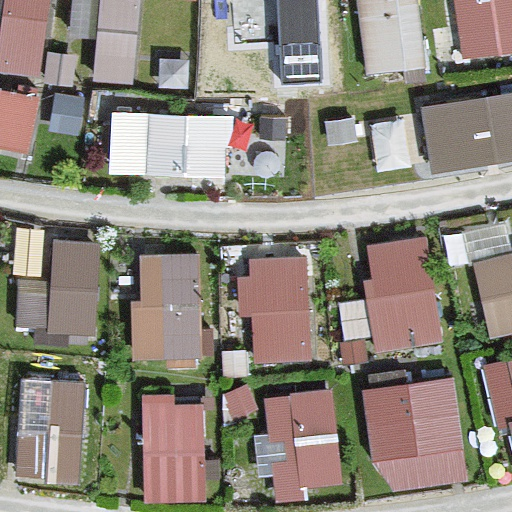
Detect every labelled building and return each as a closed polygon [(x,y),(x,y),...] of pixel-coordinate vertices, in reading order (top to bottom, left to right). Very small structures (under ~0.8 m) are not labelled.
[(0,0),(0,62),(49,66),(52,0),(0,0)] [(99,0),(95,73),(136,75),(140,0),(99,0)] [(233,0),(235,36),(326,33),(325,0),(233,0)] [(423,64),(420,0),(360,0),(363,66),(423,64)] [(511,0),(454,0),(459,52),(511,46),(511,0)] [(0,143),(35,147),(42,82),(0,77),(0,143)] [(511,83),(422,97),(432,168),(511,157),(511,83)] [(368,97),(289,100),(292,177),(371,174),(368,97)] [(112,103),(110,166),(232,170),(235,107),(112,103)] [(239,133),(284,134),(285,105),(240,105),(239,133)] [(431,228),(365,235),(376,342),(442,336),(431,228)] [(56,232),(51,325),(98,327),(103,234),(56,232)] [(490,333),(511,327),(511,243),(471,254),(490,333)] [(256,355),(315,354),(312,244),(244,246),(246,305),(254,305),(256,355)] [(134,354),(204,353),(202,245),(133,246),(134,354)] [(511,350),(488,355),(511,472),(511,350)] [(366,379),(382,486),(471,473),(455,366),(366,379)] [(17,367),(14,473),(85,475),(89,369),(17,367)] [(271,485),(344,478),(334,379),(262,386),(271,485)] [(145,494),(209,493),(207,391),(142,393),(145,494)]
